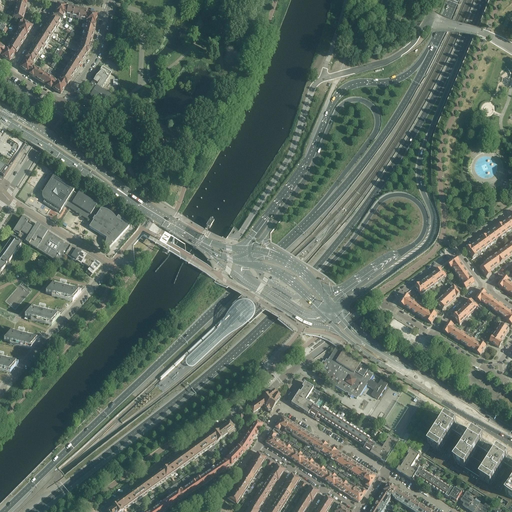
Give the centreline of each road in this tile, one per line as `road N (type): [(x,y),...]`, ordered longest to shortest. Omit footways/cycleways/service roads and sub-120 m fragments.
road 1 (trunk): [(301,228),(3,511)]
road 2 (trunk): [(32,511),(198,382),(292,294)]
road 3 (trunk): [(264,234),(312,166),(336,109),(353,99),(374,109),(377,127),(301,228)]
road 4 (primary): [(335,310),(428,241),(433,219),(418,164),(459,49)]
road 5 (primary): [(436,37),(403,76),(352,84),(337,95),(301,169),(242,251)]
road 6 (residential): [(4,198),(105,268),(0,390)]
road 7 (secondary): [(242,251),(201,239),(0,106)]
road 8 (secondary): [(0,116),(212,254),(238,263)]
road 9 (residential): [(287,373),(99,511)]
road 10 (trunk): [(292,294),(387,196),(408,196),(424,213),(423,234),(400,253)]
road 11 (tertiary): [(325,317),(373,358),(511,444)]
road 12 (tertiary): [(511,434),(359,337),(335,310)]
road 13 (primary): [(349,226),(459,49)]
road 14 (primary): [(436,37),(393,121),(344,185)]
road 15 (residential): [(385,471),(282,405)]
road 16 (residential): [(287,373),(386,304)]
